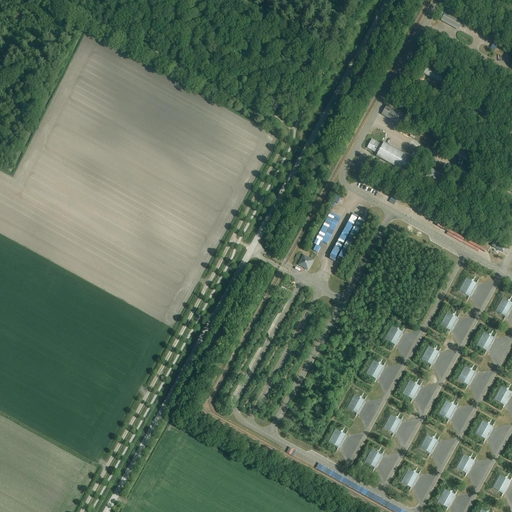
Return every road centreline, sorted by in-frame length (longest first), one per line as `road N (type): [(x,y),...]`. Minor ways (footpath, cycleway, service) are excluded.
road 1 (tertiary): [(106,511),(389,0)]
road 2 (track): [(81,511),(285,129)]
road 3 (track): [(58,0),(285,129)]
